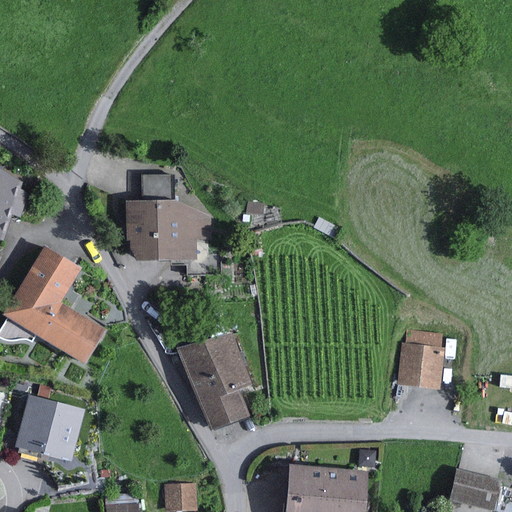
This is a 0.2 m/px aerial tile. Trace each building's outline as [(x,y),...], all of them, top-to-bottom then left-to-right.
[(3,168),(0,166),(0,239),(7,242),(15,215),(22,217),(30,193),(21,190),(24,181),(3,168)] [(139,175),(140,201),(171,200),(170,175),(139,175)] [(140,201),(122,201),(123,239),(133,261),(183,260),(195,260),(195,241),(209,241),(209,216),(172,200),(171,200),(140,201)] [(247,202),(245,213),(260,216),(262,204),(247,202)] [(317,218),(312,228),(333,239),(339,229),(317,218)] [(86,269),(49,247),(10,313),(93,361),(112,329),(66,302),(86,269)] [(219,259),(195,260),(183,260),(183,278),(220,277),(219,259)] [(229,324),(171,345),(203,432),(245,417),(235,390),(251,384),(229,324)] [(441,335),(407,330),(405,343),(400,343),(394,384),(438,390),(443,349),(439,348),(441,335)] [(50,387),(40,385),(38,394),(49,396),(50,387)] [(88,410),(32,395),(19,447),(74,461),(88,410)] [(356,511),(361,473),(285,465),(279,511),(356,511)] [(495,482),(452,471),(445,501),(488,511),(495,482)] [(194,483),(163,485),(164,511),(195,510),(194,483)] [(137,511),(137,502),(103,504),(104,511),(137,511)]
